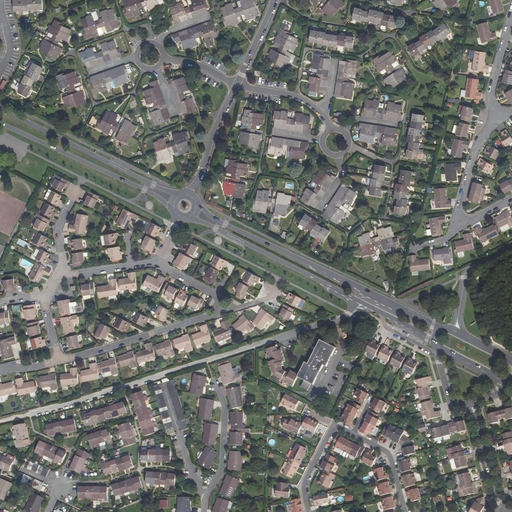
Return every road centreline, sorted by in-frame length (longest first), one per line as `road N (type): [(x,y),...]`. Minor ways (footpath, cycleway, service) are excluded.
road 1 (residential): [(349,314),(28,412)]
road 2 (secondary): [(183,194),(0,108)]
road 3 (secondary): [(0,122),(174,211)]
road 4 (secondary): [(363,290),(213,218),(195,200)]
road 5 (secondary): [(186,217),(356,299)]
road 6 (residential): [(221,311),(59,360)]
road 7 (residential): [(236,83),(186,194)]
